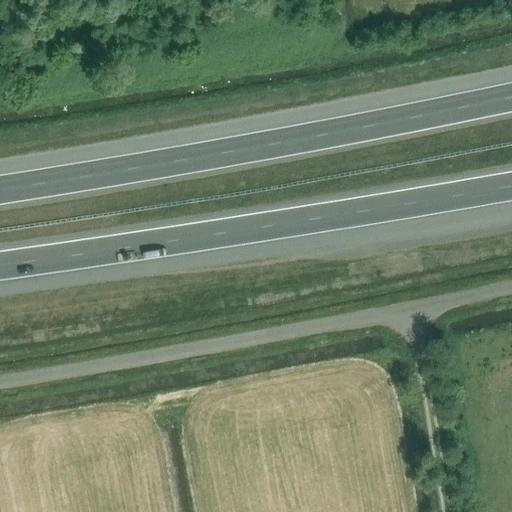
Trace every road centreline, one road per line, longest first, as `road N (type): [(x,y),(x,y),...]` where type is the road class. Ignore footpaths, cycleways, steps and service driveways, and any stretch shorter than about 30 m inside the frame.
road 1 (unclassified): [(0,380),(511,285)]
road 2 (motorway): [(511,96),(0,189)]
road 3 (motorway): [(0,267),(511,186)]
